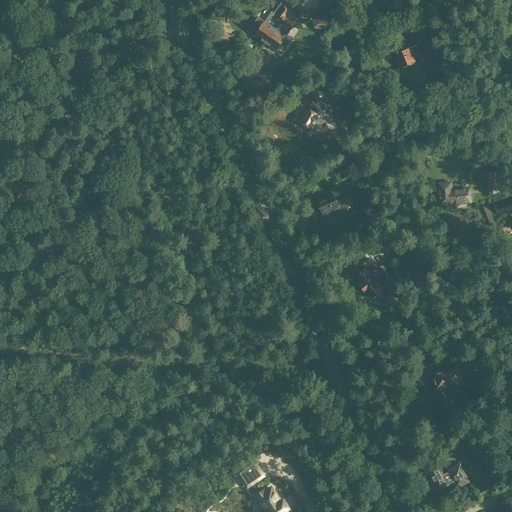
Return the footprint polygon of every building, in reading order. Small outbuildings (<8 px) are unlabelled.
[(274,29),(284,16),(285,18),(286,17),(291,10),(293,11),(297,4),(291,0),(283,0),(274,13),(276,14),(269,25),(259,17),(253,25),(259,29),(255,35),(265,42),(275,30),(274,29)] [(310,20),(330,12),(327,5),(307,13),(310,20)] [(327,14),(312,20),(316,30),(332,24),(331,23),(334,22),(330,14),(328,15),(327,14)] [(295,24),(286,17),(285,18),(284,16),(274,29),(275,30),(265,42),(276,50),(280,44),(285,46),(289,40),(286,38),(295,24)] [(423,34),(416,36),(416,34),(404,39),(405,41),(400,43),(403,50),(395,54),(401,67),(415,62),(408,46),(418,42),(422,50),(428,47),(423,34)] [(316,92),(311,94),(315,103),(320,101),(316,92)] [(307,126),(308,123),(313,126),(319,116),(307,109),(301,118),(302,118),(300,122),(307,126)] [(485,174),(489,194),(498,192),(494,172),(485,174)] [(438,184),(440,205),(470,202),(469,189),(451,191),(450,183),(438,184)] [(320,209),(321,212),(323,213),(323,214),(324,214),(326,218),(334,214),(336,219),(349,213),(344,203),(342,204),(340,200),(335,202),(332,194),(317,201),(320,207),(320,209)] [(511,210),(511,201),(511,199),(494,204),(498,215),(511,210)] [(356,206),(366,227),(376,222),(366,201),(356,206)] [(402,220),(410,238),(422,233),(415,215),(402,220)] [(419,258),(401,264),(405,278),(424,272),(419,258)] [(362,265),(366,268),(354,278),(362,288),(386,268),(382,264),(377,268),(370,259),(362,265)] [(371,298),(378,292),(381,296),(386,292),(378,283),(386,277),(385,276),(389,272),(386,268),(362,288),(371,298)] [(473,331),(467,327),(460,338),(466,342),(473,331)] [(450,393),(455,392),(456,390),(456,387),(463,385),(460,374),(474,371),(473,367),(487,365),(485,357),(457,362),(458,367),(431,372),(435,391),(446,388),(447,392),(450,393)] [(240,444),(244,448),(252,441),(249,437),(240,444)] [(464,449),(459,438),(441,446),(446,457),(464,449)] [(426,469),(437,490),(447,485),(449,488),(454,485),(456,489),(470,482),(460,463),(447,470),(448,473),(443,476),(436,464),(426,469)] [(238,475),(248,489),(264,478),(254,464),(238,475)] [(265,511),(287,511),(289,509),(283,500),(281,502),(271,488),(265,492),(264,490),(256,496),(267,511),(265,511)] [(497,510),(493,511),(511,511),(511,504),(509,498),(495,505),(497,510)]
